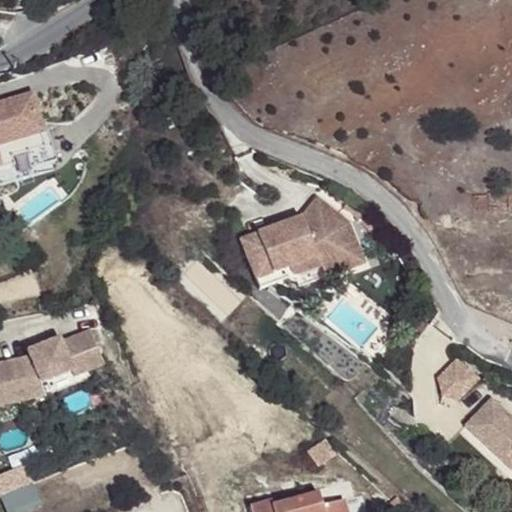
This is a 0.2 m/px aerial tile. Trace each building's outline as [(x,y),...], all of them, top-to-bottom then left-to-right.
[(33,100),(0,109),(0,171),(17,167),(15,158),(48,149),(43,132),(33,100)] [(294,223),(244,243),(260,282),(294,268),(297,278),(325,267),(343,260),(340,254),(361,246),(351,223),(320,199),(305,219),(308,225),(296,230),(294,223)] [(305,219),(294,223),(296,230),(308,225),(305,219)] [(325,267),(329,278),(367,263),(361,246),(340,254),(343,260),(325,267)] [(5,360),(0,360),(0,402),(14,400),(44,394),(40,381),(71,370),(73,375),(103,364),(91,330),(62,341),(60,337),(28,349),(32,359),(6,364),(5,360)] [(481,382),(458,363),(439,382),(444,401),(460,405),(481,382)] [(14,400),(0,402),(0,417),(16,415),(14,400)] [(511,418),(492,401),(466,429),(504,464),(511,455),(511,418)] [(309,449),(320,466),(338,453),(327,437),(309,449)] [(116,457),(75,475),(82,491),(123,473),(116,457)] [(412,511),(398,495),(391,501),(400,511),(412,511)] [(349,511),(347,503),(326,507),(323,497),(277,508),(275,501),(254,506),(255,511),(349,511)] [(365,511),(363,499),(347,503),(349,511),(365,511)]
